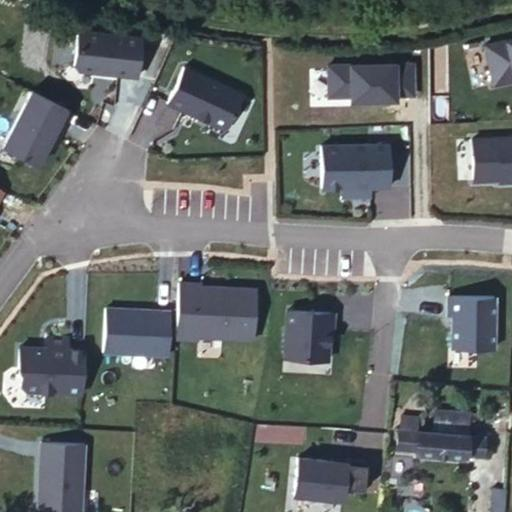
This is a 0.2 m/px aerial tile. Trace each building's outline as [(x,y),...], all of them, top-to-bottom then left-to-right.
[(142,35),(77,27),(72,72),(137,80),(142,35)] [(511,79),(511,35),(480,43),(490,89),(511,83),(511,82),(511,80),(511,79)] [(327,99),(415,98),(414,62),(326,63),(327,99)] [(244,94),(186,66),(167,104),(225,132),(244,94)] [(67,109),(30,90),(1,144),(39,164),(67,109)] [(511,184),(511,136),(471,138),(473,183),(499,182),(499,185),(511,184)] [(389,186),(388,144),(322,145),(323,188),(340,188),(340,200),(370,199),(370,187),(389,186)] [(203,281),(178,280),(176,339),(253,342),(255,290),(202,288),(203,281)] [(496,296),(446,295),(445,316),(452,316),(451,348),(495,349),(496,296)] [(169,310),(105,307),(103,355),(167,358),(169,310)] [(335,311),(284,309),(283,359),(329,360),(329,330),(334,330),(335,311)] [(84,394),(84,349),(69,348),(69,339),(46,339),(46,348),(19,347),(19,393),(84,394)] [(399,422),(398,449),(453,450),(488,450),(489,423),(471,423),(472,407),(438,406),(437,422),(418,421),(419,413),(405,412),(404,422),(399,422)] [(217,470),(216,429),(162,429),(163,470),(217,470)] [(82,511),(85,443),(39,441),(35,511),(82,511)] [(365,462),(295,456),(291,494),(342,498),(343,492),(362,494),(365,462)]
